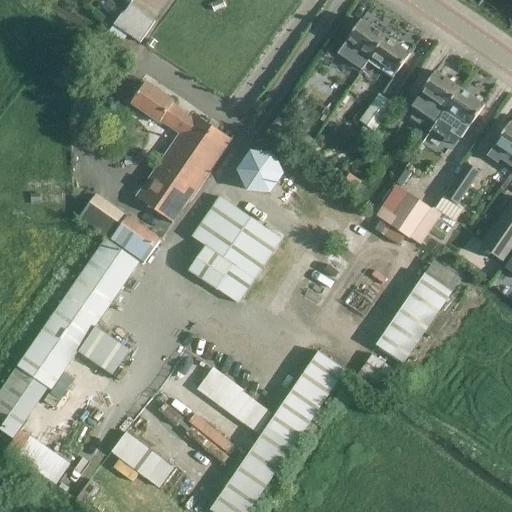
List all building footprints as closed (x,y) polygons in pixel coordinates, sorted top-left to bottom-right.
[(127,5),(111,28),(137,46),(153,24),(127,5)] [(343,44),(348,48),(341,59),(360,72),(386,35),(361,18),(343,44)] [(411,53),(386,35),(360,72),(361,73),(363,70),(377,80),(383,72),(393,79),(411,53)] [(437,71),(424,90),(421,95),(445,112),(462,88),(437,71)] [(160,125),(161,123),(178,134),(135,198),(175,225),(232,141),(193,113),(192,115),(175,103),(176,102),(147,82),(131,105),(160,125)] [(462,88),(445,112),(441,117),(455,127),(453,130),(463,137),(472,124),(473,125),(486,105),(462,88)] [(374,132),(392,105),(379,96),(361,122),(374,132)] [(511,122),(493,148),(488,157),(499,164),(511,174),(511,173),(511,122)] [(271,194),(284,175),(275,153),(251,152),(238,171),(248,192),(271,194)] [(465,208),(459,205),(480,173),(466,163),(437,207),(457,220),(465,208)] [(367,203),(377,210),(386,198),(376,190),(367,203)] [(380,216),(410,237),(430,209),(410,195),(396,214),(386,207),(380,216)] [(163,242),(108,204),(107,205),(96,197),(81,220),(146,265),(163,242)] [(193,238),(206,247),(189,272),(238,305),(282,240),(221,198),(193,238)] [(504,262),(511,250),(511,202),(481,247),(504,262)] [(108,241),(0,396),(0,430),(15,440),(49,390),(52,393),(80,352),(90,359),(97,349),(87,342),(141,264),(108,241)] [(405,363),(454,291),(427,273),(378,345),(405,363)] [(248,511),(347,369),(320,351),(211,509),(215,511),(248,511)] [(260,431),(275,410),(215,366),(199,388),(260,431)] [(113,452),(162,487),(177,465),(128,430),(113,452)]
